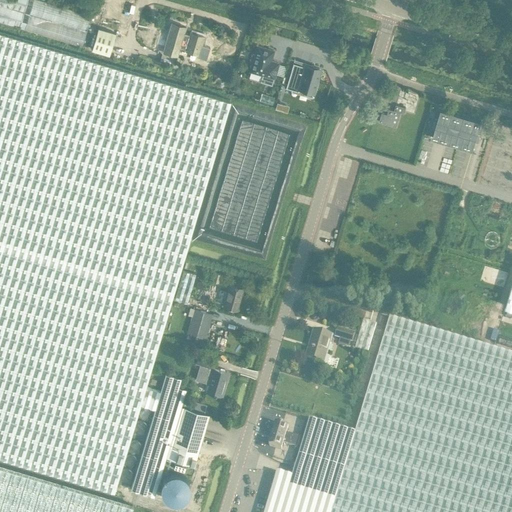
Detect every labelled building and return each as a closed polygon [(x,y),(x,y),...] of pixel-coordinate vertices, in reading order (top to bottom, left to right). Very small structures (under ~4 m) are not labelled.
[(0,0),(0,21),(82,46),(91,15),(38,0),(0,0)] [(160,33),(157,44),(164,46),(162,52),(176,56),(179,48),(198,54),(197,57),(206,60),(210,47),(201,45),(204,36),(184,30),(185,26),(171,22),(167,35),(160,33)] [(115,32),(97,27),(91,50),(109,55),(115,32)] [(139,404),(145,386),(230,101),(0,31),(0,456),(114,491),(139,404)] [(272,85),(278,63),(270,61),(273,51),(257,46),(250,70),(262,74),(260,81),(272,85)] [(290,72),(285,88),(298,91),(299,87),(313,92),(320,69),(305,64),(304,66),(299,65),(296,74),(290,72)] [(396,105),(394,111),(388,109),(387,114),(382,113),(379,122),(396,128),(401,113),(404,114),(406,108),(396,105)] [(441,109),(432,137),(473,149),(475,140),(481,121),(441,109)] [(237,309),(243,288),(230,284),(224,305),(237,309)] [(206,337),(213,314),(195,309),(188,332),(206,337)] [(511,511),(511,355),(390,319),(356,434),(332,511),(511,511)] [(367,353),(376,324),(364,320),(355,349),(367,353)] [(352,344),(355,334),(337,329),(335,339),(352,344)] [(324,364),(332,337),(314,331),(306,358),(324,364)] [(196,378),(207,382),(209,383),(206,391),(223,396),(225,387),(223,387),(227,371),(211,366),(213,359),(198,354),(195,362),(200,363),(196,378)] [(155,409),(131,489),(154,496),(165,457),(194,465),(197,454),(209,414),(204,412),(181,405),(183,398),(186,389),(183,388),(178,386),(181,378),(165,373),(159,391),(145,386),(139,404),(155,409)] [(204,412),(206,405),(183,398),(181,405),(204,412)] [(277,473),(265,511),(332,511),(356,434),(310,420),(293,477),(277,473)] [(275,424),(272,435),(298,443),(300,438),(286,433),(288,428),(275,424)] [(297,448),(298,443),(272,435),(269,447),(281,450),(283,444),(297,448)] [(131,511),(133,507),(0,467),(0,511),(131,511)]
